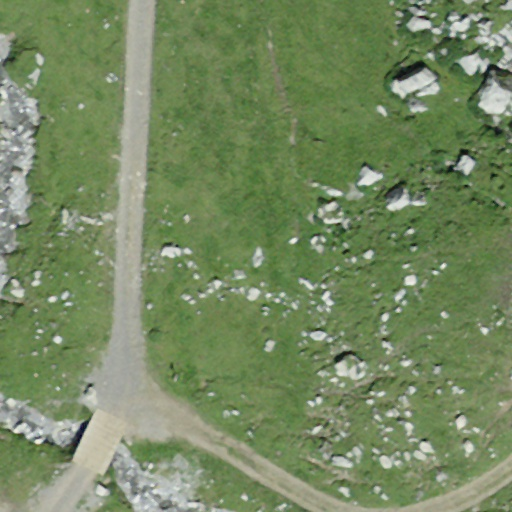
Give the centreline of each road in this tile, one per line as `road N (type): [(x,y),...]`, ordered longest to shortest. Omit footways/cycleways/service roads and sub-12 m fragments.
road 1 (track): [(54,511),(125,397),(147,0)]
road 2 (track): [(125,397),(336,511)]
